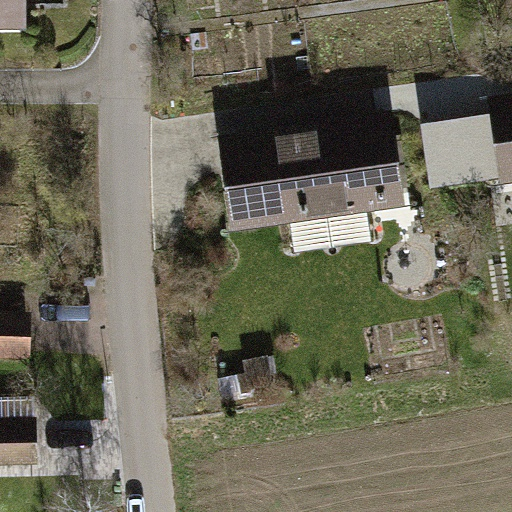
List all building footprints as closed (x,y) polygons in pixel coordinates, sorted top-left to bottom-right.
[(0,0),(0,15),(35,15),(35,0),(0,0)] [(511,94),(477,100),(489,186),(511,182),(511,94)] [(214,141),(230,240),(407,213),(392,113),(214,141)] [(36,306),(0,305),(0,367),(34,368),(36,306)] [(0,461),(37,460),(35,416),(0,417),(0,461)]
